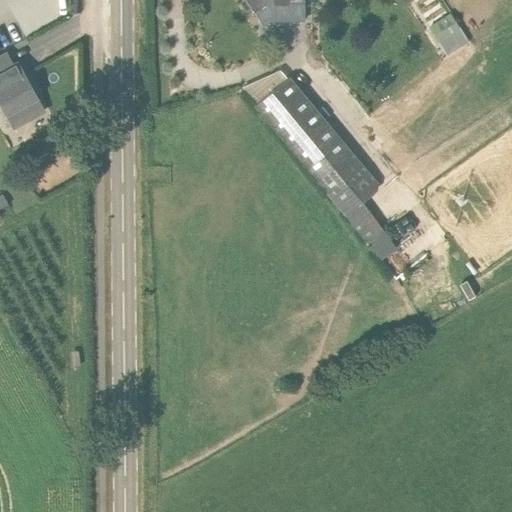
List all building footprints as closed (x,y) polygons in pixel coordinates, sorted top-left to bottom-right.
[(303,0),(246,0),(254,11),(252,12),(252,13),(254,12),(262,26),(271,21),(304,21),(303,0)] [(429,26),(438,41),(459,28),(450,13),(429,26)] [(43,112),(23,75),(17,63),(0,72),(0,103),(13,128),(43,112)] [(380,189),(353,157),(287,79),(257,104),(335,198),(349,214),(368,243),(385,233),(363,203),(380,189)] [(0,192),(0,212),(12,204),(3,190),(0,192)]
